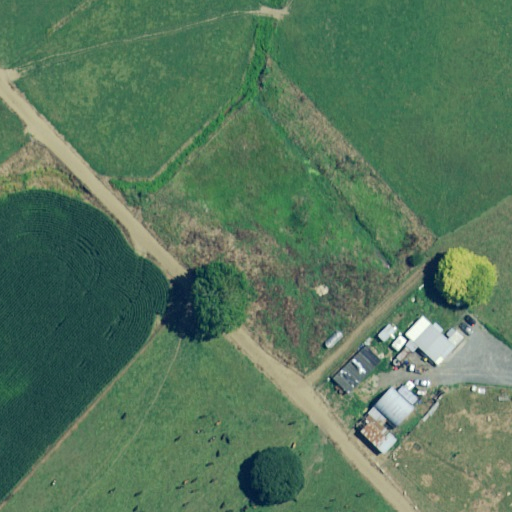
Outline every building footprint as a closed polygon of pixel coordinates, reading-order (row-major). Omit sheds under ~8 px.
[(410,346),(417,353),(422,348),(442,367),(468,339),(456,328),(448,337),(426,317),(409,336),(413,339),(408,345),(410,346)] [(386,362),(370,346),(332,383),(345,396),(349,392),(352,395),(386,362)] [(417,353),(410,346),(398,359),(406,366),(417,353)] [(421,401),(408,388),(401,395),(395,390),(378,408),(400,429),(418,411),(415,408),(421,401)] [(390,422),(375,409),(364,421),(358,414),(351,421),(388,455),(401,442),(386,427),(390,422)]
